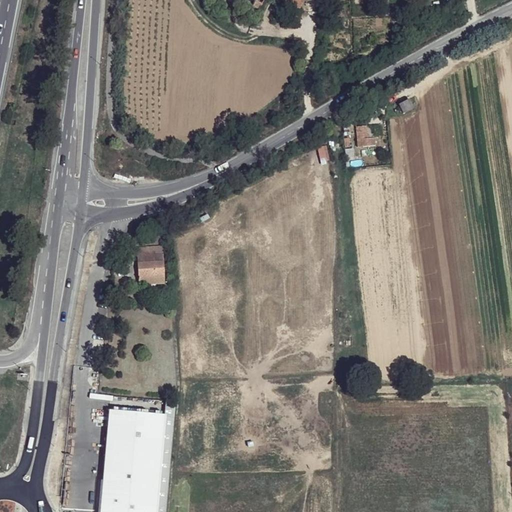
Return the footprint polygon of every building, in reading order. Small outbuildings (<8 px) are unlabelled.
[(304,2),(298,0),(277,0),(277,1),(296,10),(300,9),(304,2)] [(259,8),(247,2),(246,10),(256,15),(259,8)] [(373,137),(371,124),(356,126),(359,146),(364,146),(370,146),(379,145),(378,136),(373,137)] [(162,243),(139,244),(141,281),(164,280),(162,243)] [(107,410),(97,511),(164,511),(174,416),(175,401),(163,400),(162,415),(107,410)]
